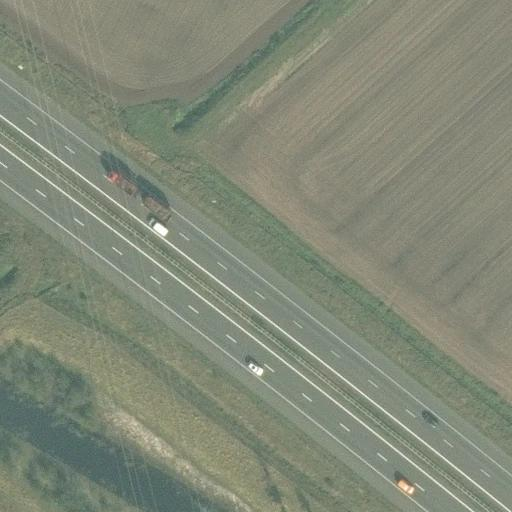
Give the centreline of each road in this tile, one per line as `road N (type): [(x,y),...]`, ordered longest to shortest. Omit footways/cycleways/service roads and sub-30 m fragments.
road 1 (motorway): [(511,500),(0,101)]
road 2 (motorway): [(0,166),(444,511)]
